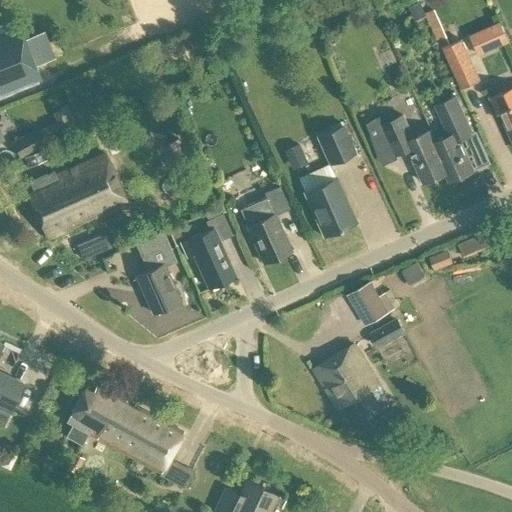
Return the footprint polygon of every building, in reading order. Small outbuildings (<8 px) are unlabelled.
[(420,1),(408,7),(415,20),(427,15),(420,1)] [(0,97),(40,82),(34,65),(23,39),(15,19),(0,24),(0,97)] [(500,21),(470,34),(476,49),(506,36),(500,21)] [(451,44),(443,48),(454,72),(462,89),(474,84),(466,67),(472,64),(461,39),(451,44)] [(511,86),(488,97),(497,117),(502,114),(511,135),(511,86)] [(449,134),(436,140),(436,141),(441,153),(438,154),(445,172),(449,180),(474,169),(461,138),(473,132),(457,94),(436,103),(449,134)] [(159,98),(138,107),(153,140),(174,131),(159,98)] [(436,141),(436,140),(431,129),(414,137),(403,112),(382,122),(396,154),(409,148),(424,181),(445,172),(438,154),(441,153),(436,141)] [(343,122),(315,134),(329,163),(356,151),(343,122)] [(43,143),(35,128),(12,141),(20,156),(43,143)] [(301,141),(287,146),(294,165),(308,159),(301,141)] [(28,166),(45,159),(42,150),(24,157),(28,166)] [(125,202),(103,152),(54,174),(53,172),(29,182),(37,200),(32,202),(47,237),(125,202)] [(207,170),(214,167),(209,157),(202,161),(207,170)] [(356,220),(336,177),(303,191),(323,235),(356,220)] [(291,250),(275,215),(289,209),(279,185),(260,193),(264,202),(242,211),(248,224),(247,225),(263,262),(291,250)] [(227,210),(223,203),(218,205),(222,212),(227,210)] [(230,235),(221,213),(204,221),(208,229),(179,242),(185,257),(193,254),(209,287),(235,275),(219,240),(230,235)] [(458,245),(463,257),(500,241),(495,229),(458,245)] [(153,312),(181,300),(165,266),(176,260),(167,240),(139,253),(147,270),(136,274),(153,312)] [(429,257),(434,271),(453,264),(448,250),(429,257)] [(401,271),(412,288),(427,279),(416,261),(401,271)] [(371,279),(346,293),(365,325),(390,311),(371,279)] [(370,334),(378,348),(406,333),(398,318),(370,334)] [(315,367),(312,369),(337,411),(345,406),(356,423),(362,420),(382,407),(376,398),(384,394),(378,384),(379,384),(355,343),(315,367)] [(0,425),(1,426),(8,414),(8,413),(22,384),(0,372),(0,347),(1,346),(0,345),(0,425)] [(83,389),(64,422),(71,425),(65,437),(81,445),(87,434),(88,433),(97,438),(96,440),(160,475),(168,459),(182,434),(184,431),(134,404),(133,405),(126,401),(127,399),(97,383),(95,386),(91,393),(83,389)] [(73,452),(67,463),(79,469),(84,459),(73,452)] [(212,511),(268,511),(275,497),(245,482),(238,496),(224,489),(212,511)]
